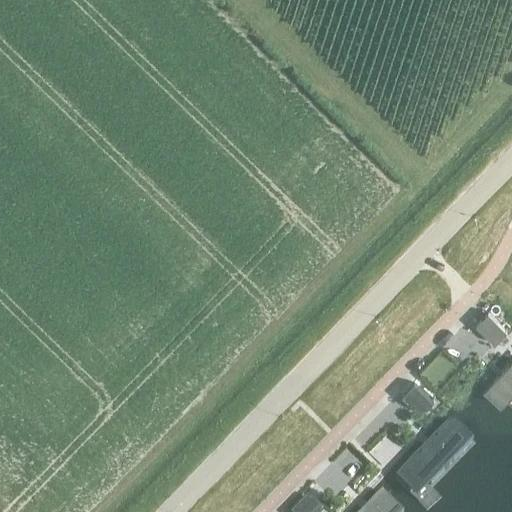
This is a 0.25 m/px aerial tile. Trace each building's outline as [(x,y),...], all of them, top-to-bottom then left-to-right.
[(487,313),(475,326),(492,343),(504,330),(487,313)] [(511,339),(448,405),(493,448),(511,428),(511,339)] [(415,384),(403,397),(420,413),(432,400),(415,384)] [(448,405),(379,477),(415,511),(430,511),(493,448),(448,405)] [(415,511),(379,477),(344,511),(415,511)] [(319,511),(309,501),(297,511),(319,511)]
